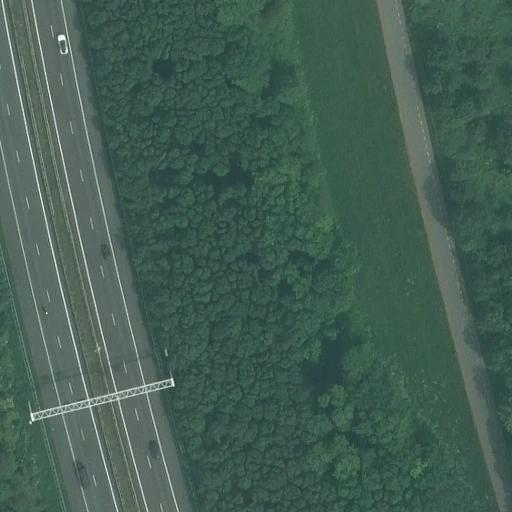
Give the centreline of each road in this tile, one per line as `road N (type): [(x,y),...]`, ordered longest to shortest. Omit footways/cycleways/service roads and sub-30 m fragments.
road 1 (unclassified): [(511,511),(463,343),(388,0)]
road 2 (motorway): [(163,511),(47,0)]
road 3 (motorway): [(0,74),(61,370),(100,511)]
